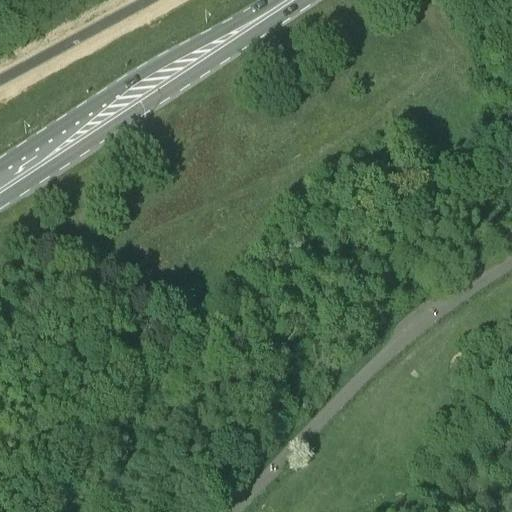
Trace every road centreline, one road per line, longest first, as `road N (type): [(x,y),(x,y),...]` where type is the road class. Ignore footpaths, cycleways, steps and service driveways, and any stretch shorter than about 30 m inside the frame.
road 1 (unclassified): [(227,511),(406,337),(511,260)]
road 2 (secondary): [(0,183),(290,0)]
